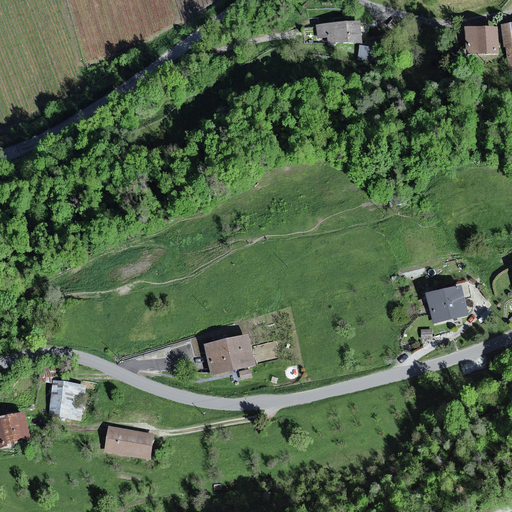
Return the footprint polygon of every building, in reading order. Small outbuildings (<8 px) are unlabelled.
[(362,26),(314,29),(315,40),(328,40),(328,47),(362,49),(362,26)] [(511,27),(501,29),(510,73),(511,72),(511,27)] [(498,30),(465,32),(467,59),(499,58),(498,30)] [(469,320),(462,288),(427,295),(433,327),(469,320)] [(257,368),(249,336),(203,347),(211,379),(257,368)] [(87,386),(53,383),(49,424),(83,427),(87,386)] [(33,445),(25,414),(0,420),(0,449),(1,454),(33,445)] [(150,463),(155,437),(110,429),(105,455),(150,463)]
